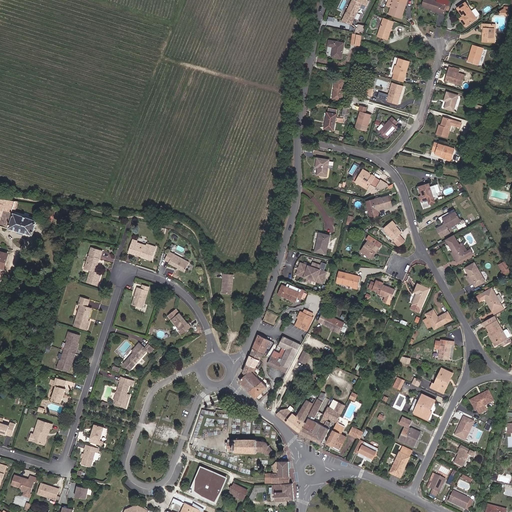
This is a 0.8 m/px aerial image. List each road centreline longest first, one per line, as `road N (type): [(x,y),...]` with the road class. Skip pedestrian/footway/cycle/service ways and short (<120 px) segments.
road 1 (residential): [(0,449),(58,468),(125,268),(169,281),(189,297),(214,356)]
road 2 (residential): [(229,363),(247,347),(291,225),(299,140)]
road 3 (residential): [(472,336),(382,163)]
road 4 (residential): [(299,140),(323,0)]
road 5 (residential): [(382,163),(416,126),(441,43)]
road 6 (residential): [(464,383),(409,496)]
